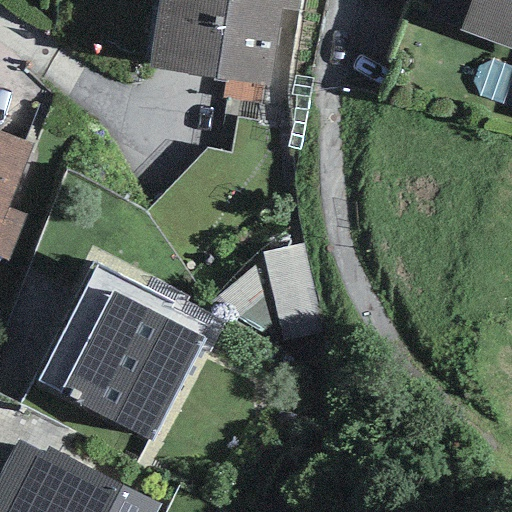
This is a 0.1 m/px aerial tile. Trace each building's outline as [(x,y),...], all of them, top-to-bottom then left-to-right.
[(299,0),(157,0),(147,69),(285,90),(299,0)] [(511,0),(431,0),(425,19),(511,50),(511,0)] [(7,209),(32,144),(0,131),(0,258),(8,260),(25,215),(7,209)] [(37,380),(59,391),(57,395),(150,442),(203,338),(207,329),(169,310),(172,303),(97,265),(37,380)] [(43,454),(15,440),(0,470),(0,511),(156,511),(160,503),(47,447),(43,454)]
